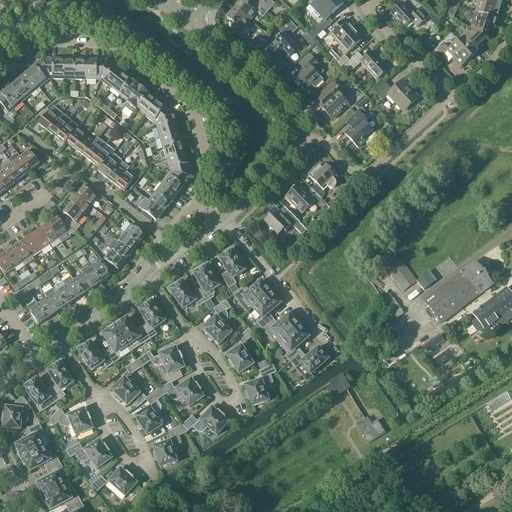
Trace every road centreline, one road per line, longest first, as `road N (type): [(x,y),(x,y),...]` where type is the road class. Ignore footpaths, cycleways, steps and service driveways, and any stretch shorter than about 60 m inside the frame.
road 1 (residential): [(0,71),(28,47),(67,39),(111,44),(194,111),(206,173),(197,205)]
road 2 (residential): [(307,130),(350,170),(369,172),(452,93)]
road 3 (residential): [(217,220),(338,353)]
road 4 (residential): [(189,16),(307,130)]
road 5 (residential): [(94,396),(107,437),(126,460),(140,462),(144,448),(110,404)]
road 6 (residential): [(191,336),(190,352),(224,404),(234,401),(235,386),(208,346)]
road 7 (residential): [(452,93),(364,12),(377,0)]
road 8 (residential): [(217,220),(307,130)]
